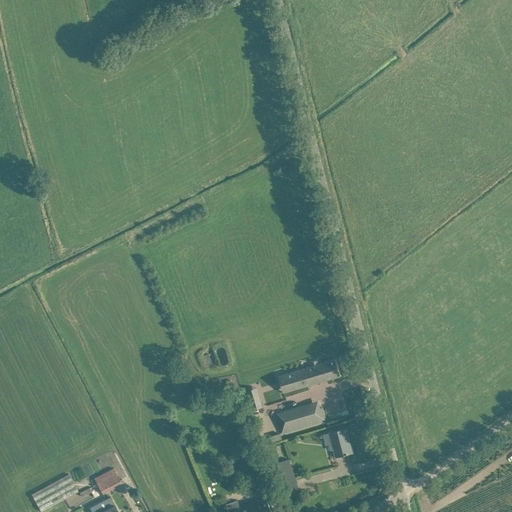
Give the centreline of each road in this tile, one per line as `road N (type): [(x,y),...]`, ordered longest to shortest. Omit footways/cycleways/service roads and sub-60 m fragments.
road 1 (unclassified): [(402,493),(278,0)]
road 2 (unclassified): [(402,493),(511,421)]
